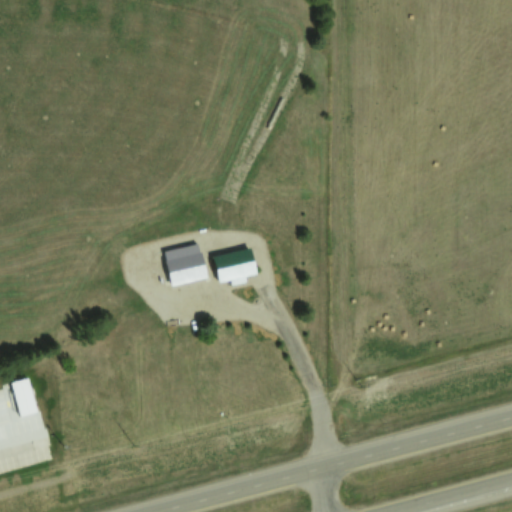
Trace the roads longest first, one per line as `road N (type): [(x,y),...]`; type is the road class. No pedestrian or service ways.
road 1 (residential): [(0,316),(65,287),(107,279),(280,326),(321,409),(329,511)]
road 2 (primary): [(511,416),(327,466)]
road 3 (primary): [(327,466),(160,511)]
